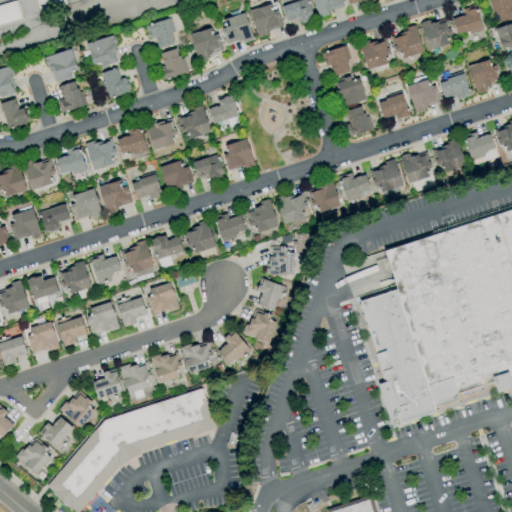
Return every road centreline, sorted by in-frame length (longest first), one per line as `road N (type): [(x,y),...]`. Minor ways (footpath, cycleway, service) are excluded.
road 1 (residential): [(511,103),(0,269)]
road 2 (residential): [(0,151),(226,85),(303,46),(441,0)]
road 3 (residential): [(0,392),(197,325),(215,309),(222,286)]
road 4 (residential): [(154,0),(0,47)]
